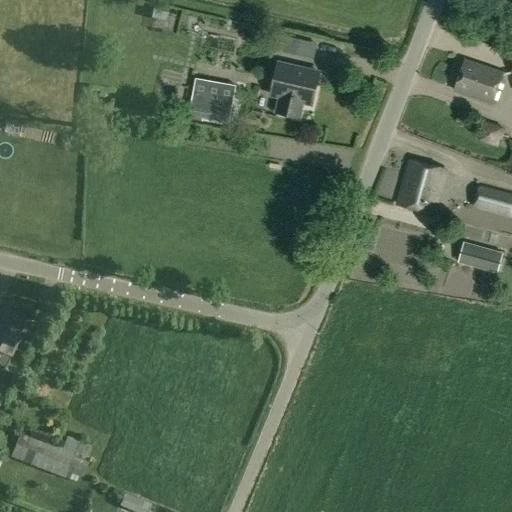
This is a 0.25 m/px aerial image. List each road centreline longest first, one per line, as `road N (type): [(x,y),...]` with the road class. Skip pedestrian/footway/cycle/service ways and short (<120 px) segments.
road 1 (unclassified): [(309,329),(432,0)]
road 2 (unclassified): [(309,329),(0,263)]
road 3 (unclassified): [(234,511),(309,329)]
